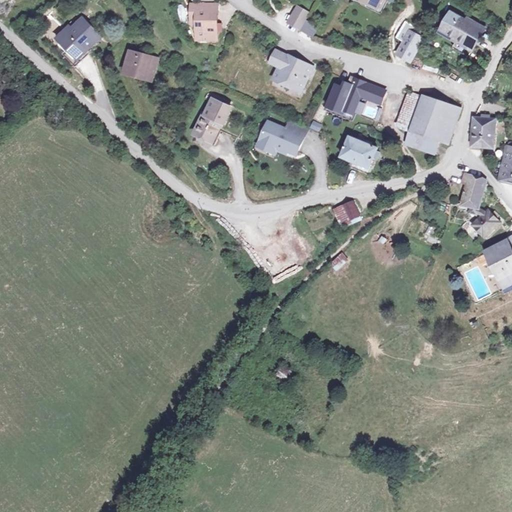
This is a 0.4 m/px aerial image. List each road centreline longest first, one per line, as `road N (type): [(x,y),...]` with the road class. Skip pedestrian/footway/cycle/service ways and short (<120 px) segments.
road 1 (residential): [(0,27),(188,195),(242,211),(442,170),(457,151),(473,94),(511,32)]
road 2 (track): [(442,170),(357,230),(286,296),(144,511)]
